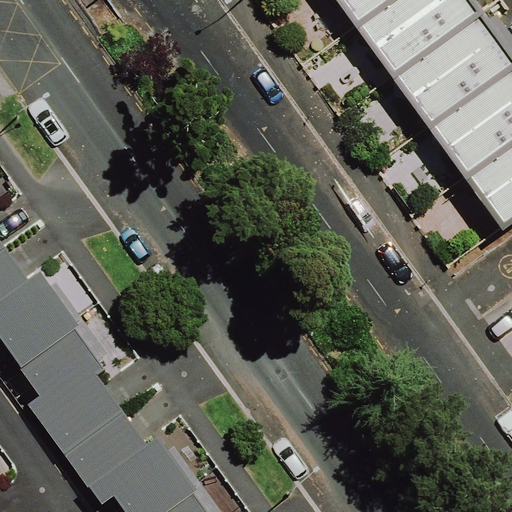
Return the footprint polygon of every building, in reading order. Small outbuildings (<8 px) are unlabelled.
[(330,0),(322,6),(360,59),(440,0),(330,0)] [(454,0),(440,0),(360,59),(398,112),(488,46),(454,0)] [(511,79),(488,46),(398,112),(436,164),(511,109),(511,79)] [(511,109),(436,164),(475,217),(511,189),(511,109)] [(76,338),(37,278),(22,288),(2,257),(0,258),(0,354),(15,378),(76,338)] [(59,463),(116,422),(93,386),(103,379),(76,338),(15,378),(33,404),(24,410),(59,463)] [(511,363),(502,372),(511,385),(511,363)] [(190,501),(131,412),(116,422),(59,463),(91,511),(100,511),(111,504),(116,511),(179,511),(192,504),(190,501)]
